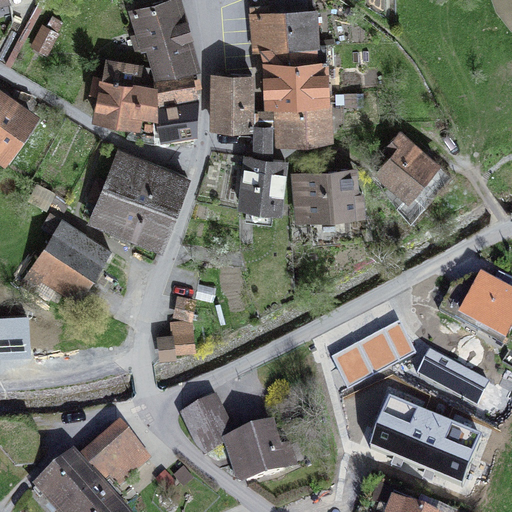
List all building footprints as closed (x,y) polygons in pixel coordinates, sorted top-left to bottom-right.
[(172,0),(163,3),(162,2),(152,5),(153,6),(133,11),(141,36),(133,38),(136,48),(144,46),(145,49),(150,48),(158,75),(197,68),(179,0),(172,0)] [(317,10),(308,11),(306,0),(299,0),(270,2),(270,6),(250,8),(254,51),(261,50),(317,46),(316,35),(319,35),(317,10)] [(44,27),(34,46),(46,53),(61,25),(51,19),(46,28),(44,27)] [(267,105),(275,105),(328,103),(326,45),(317,46),(261,50),(266,64),(267,105)] [(93,89),(102,91),(97,119),(137,126),(140,113),(155,116),(154,88),(151,68),(108,59),(105,79),(95,77),(93,89)] [(193,99),(198,97),(192,71),(154,78),(159,106),(193,99)] [(252,76),(217,76),(214,127),(238,128),(255,129),(255,126),(258,126),(257,111),(250,110),(252,76)] [(33,118),(0,93),(0,160),(2,162),(33,118)] [(363,107),(363,95),(344,95),(344,107),(363,107)] [(195,133),(197,117),(193,99),(159,106),(156,107),(163,141),(195,133)] [(305,144),(329,140),(328,103),(275,105),(277,130),(279,130),(279,145),(305,144)] [(271,126),(271,111),(257,111),(258,126),(271,126)] [(273,206),(280,207),(286,158),(271,157),(271,126),(258,126),(255,126),(255,129),(255,137),(255,155),(247,154),(241,207),(248,208),(246,218),(271,221),(273,206)] [(238,136),(255,137),(255,129),(238,128),(238,136)] [(381,190),(410,222),(449,176),(400,132),(384,148),(390,154),(376,172),(387,183),(381,190)] [(133,247),(137,237),(161,247),(188,178),(119,151),(107,183),(97,180),(96,184),(90,200),(98,203),(92,220),(112,228),(114,228),(110,238),(133,247)] [(358,239),(356,211),(363,210),(362,192),(354,193),(352,169),(307,173),(306,166),(294,168),(294,174),(293,174),(297,218),(312,216),(314,243),(358,239)] [(56,194),(37,184),(28,201),(47,211),(56,194)] [(44,226),(55,233),(63,221),(52,214),(44,226)] [(41,276),(78,300),(110,251),(63,221),(55,233),(23,283),(32,289),(41,276)] [(503,345),(506,339),(462,316),(481,279),(477,277),(451,290),(440,312),(503,345)] [(511,295),(481,279),(462,316),(506,339),(511,328),(511,295)] [(180,299),(177,315),(190,317),(193,301),(180,299)] [(195,349),(191,320),(171,323),(172,336),(174,352),(195,349)] [(162,358),(175,357),(174,352),(172,336),(159,338),(162,358)] [(184,414),(204,456),(225,445),(223,441),(233,439),(214,400),(184,414)] [(0,446),(17,466),(36,465),(35,437),(26,437),(25,423),(0,424),(0,446)] [(36,465),(41,462),(40,439),(25,423),(26,437),(35,437),(36,465)] [(150,459),(119,425),(78,461),(99,484),(109,495),(116,489),(150,459)] [(288,446),(279,449),(271,426),(233,439),(223,441),(225,445),(239,482),(247,480),(247,482),(285,470),(285,469),(295,465),(288,446)] [(80,511),(86,508),(80,501),(99,484),(78,461),(72,454),(36,485),(38,488),(34,491),(40,498),(44,495),(59,511),(80,511)] [(123,511),(119,507),(109,495),(99,484),(80,501),(86,508),(80,511),(123,511)] [(119,507),(127,500),(116,489),(109,495),(119,507)] [(418,511),(424,511),(426,507),(394,494),(387,511),(402,511),(405,507),(418,511)]
